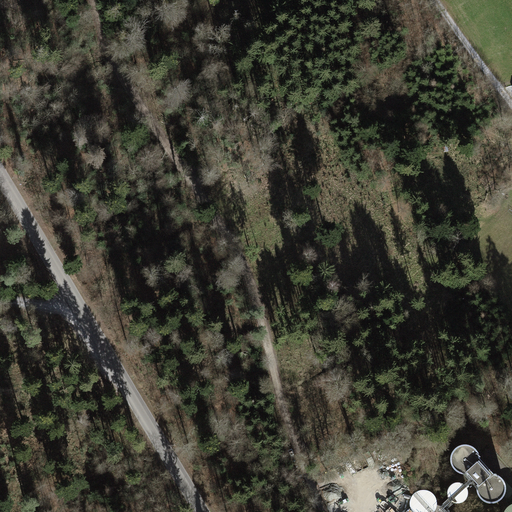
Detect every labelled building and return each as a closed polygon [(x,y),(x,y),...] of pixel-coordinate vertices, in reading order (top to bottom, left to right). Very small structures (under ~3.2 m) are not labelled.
[(479,462),(480,458),(480,454),(479,451),(477,447),(474,445),(471,443),(467,442),(463,442),(460,443),(456,445),(453,447),(452,451),(451,454),(451,458),(452,462),(453,465),(456,468),(460,470),(463,471),(467,471),(471,470),(474,468),(477,465),(479,462)] [(480,455),(466,468),(480,483),(494,470),(480,455)] [(506,491),(507,488),(507,484),(506,480),(504,477),(501,474),(498,472),(494,471),(490,471),(487,472),(483,474),(481,477),(479,480),(478,484),(478,488),(479,491),(481,495),(483,497),(487,499),(490,500),(494,500),(498,499),(501,497),(504,495),(506,491)] [(468,494),(469,491),(468,488),(467,486),(465,484),(463,482),(460,481),(457,481),(455,482),(452,483),(450,485),(448,487),(447,489),(447,492),(448,495),(449,498),(451,500),(453,501),(456,502),(458,502),(461,502),(464,501),(466,499),(468,497),(468,494)] [(437,506),(437,503),(437,499),(435,496),(433,493),(430,491),(427,490),(423,489),(420,490),(417,491),(414,494),(412,496),(410,500),(410,503),(411,507),(412,510),(413,511),(433,511),(435,509),(437,506)] [(402,511),(447,511),(448,511),(450,510),(448,508),(457,499),(452,495),(442,504),(410,505),(402,511)] [(511,511),(511,502),(510,503),(507,506),(505,509),(503,511),(511,511)]
